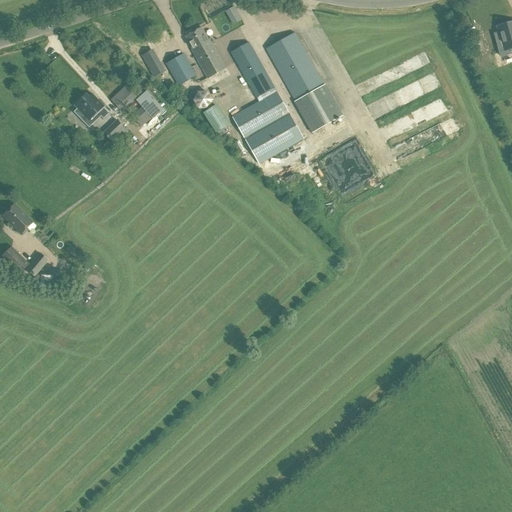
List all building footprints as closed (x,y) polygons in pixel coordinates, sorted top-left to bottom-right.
[(493,33),(500,56),(511,52),(511,21),(497,26),(498,32),(493,33)] [(207,79),(227,68),(210,39),(209,39),(202,27),(185,37),(192,49),(191,50),(207,79)] [(325,84),(324,85),(294,33),(265,49),(295,101),(312,133),(342,116),(325,84)] [(256,98),(274,88),(249,42),(230,52),(256,98)] [(153,76),(163,72),(153,51),(144,56),(153,76)] [(178,86),(196,76),(183,54),(166,64),(178,86)] [(150,82),(143,75),(137,81),(145,88),(150,82)] [(142,128),(147,123),(162,108),(145,90),(136,99),(142,106),(136,111),(131,116),(142,128)] [(198,92),(193,101),(198,109),(208,109),(213,100),(208,92),(198,92)] [(245,139),(290,114),(277,92),(233,117),(245,139)] [(95,97),(92,100),(86,94),(74,105),(77,108),(74,112),(89,128),(101,116),(103,119),(110,113),(95,97)] [(290,114),(245,139),(259,164),(304,140),(290,114)] [(115,144),(128,132),(117,120),(104,133),(115,144)] [(128,150),(125,147),(120,152),(123,155),(128,150)] [(15,206),(4,216),(21,233),(23,235),(29,229),(27,227),(32,223),(15,206)] [(75,259),(79,255),(69,246),(66,250),(75,259)] [(19,274),(29,264),(12,247),(2,257),(19,274)] [(34,276),(48,261),(40,254),(27,270),(34,276)] [(61,284),(61,277),(51,276),(41,276),(41,283),(50,284),(61,284)]
